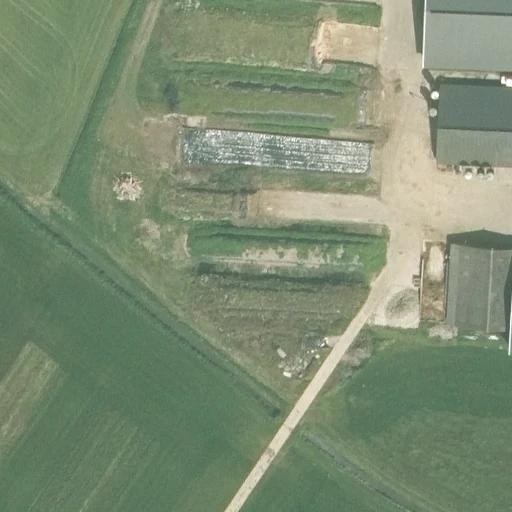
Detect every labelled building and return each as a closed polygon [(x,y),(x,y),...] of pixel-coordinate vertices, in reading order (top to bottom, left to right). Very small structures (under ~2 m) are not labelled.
[(511,0),(425,0),(423,67),(511,70),(511,0)] [(201,76),(200,109),(214,109),(215,77),(201,76)] [(511,86),(440,82),(436,158),(511,162),(511,86)] [(508,325),(511,255),(511,244),(452,241),(448,321),(508,325)] [(341,397),(353,371),(344,366),(332,393),(341,397)]
